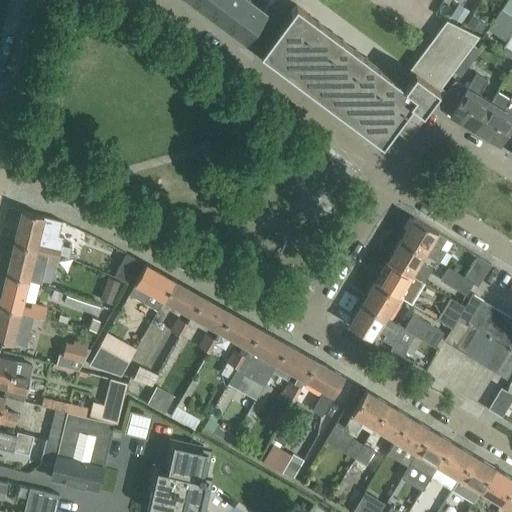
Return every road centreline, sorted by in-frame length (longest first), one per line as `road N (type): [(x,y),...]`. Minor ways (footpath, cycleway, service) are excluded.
road 1 (residential): [(302,328),(0,155)]
road 2 (residential): [(392,180),(149,0)]
road 3 (residential): [(511,453),(302,328)]
road 4 (residential): [(302,328),(392,180)]
road 5 (residential): [(511,171),(434,130),(392,180)]
road 6 (unclassified): [(0,144),(35,0)]
road 7 (residential): [(511,253),(392,180)]
